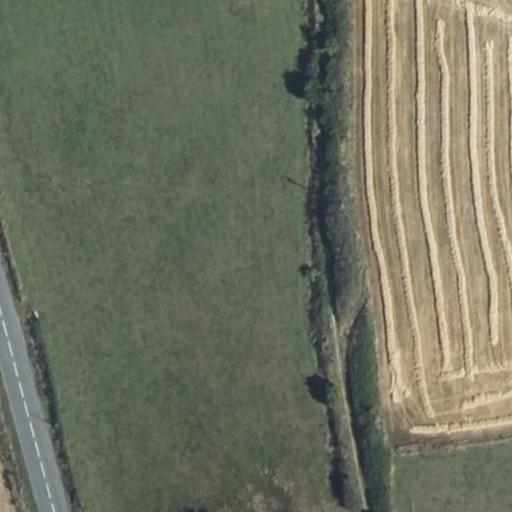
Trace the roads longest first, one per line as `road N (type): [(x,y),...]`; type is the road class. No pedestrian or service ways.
road 1 (tertiary): [(56,511),(0,301)]
road 2 (track): [(369,511),(338,347)]
